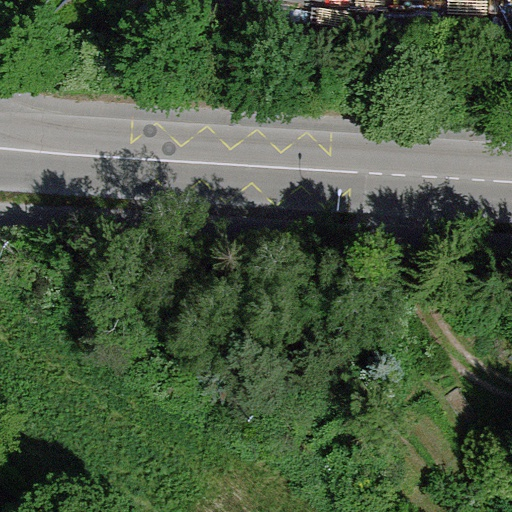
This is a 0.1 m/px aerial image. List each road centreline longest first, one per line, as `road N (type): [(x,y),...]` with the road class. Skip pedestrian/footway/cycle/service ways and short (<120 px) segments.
road 1 (tertiary): [(511,182),(0,149)]
road 2 (track): [(404,241),(419,298),(444,337),(463,361),(511,394)]
